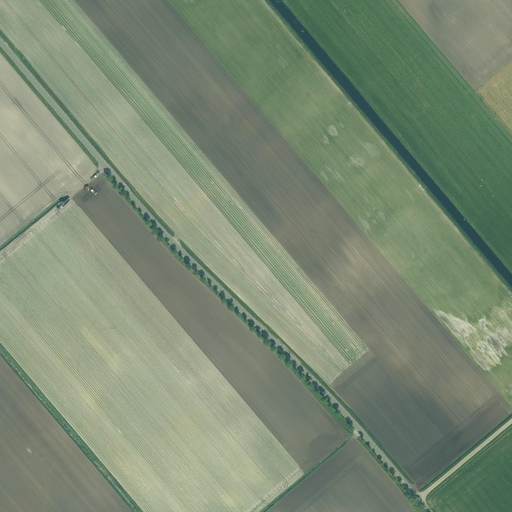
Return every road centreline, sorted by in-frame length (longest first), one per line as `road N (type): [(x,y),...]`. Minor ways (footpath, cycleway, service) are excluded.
road 1 (tertiary): [(418,498),(266,331),(183,254),(0,39)]
road 2 (unclassified): [(418,498),(511,421)]
